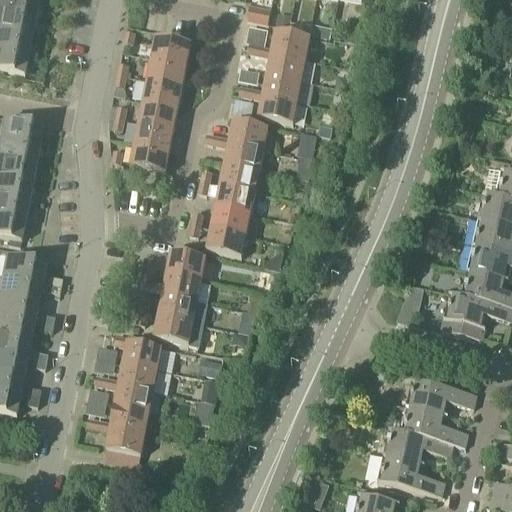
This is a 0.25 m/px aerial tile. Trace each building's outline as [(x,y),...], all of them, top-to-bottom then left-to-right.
[(17,0),(0,0),(0,17),(35,24),(39,4),(17,0)] [(270,16),(249,12),(247,18),(246,27),(267,31),(270,16)] [(0,17),(0,36),(32,43),(35,24),(0,17)] [(303,26),(311,27),(312,19),(305,18),(303,26)] [(288,34),(291,21),(277,19),(275,31),(288,34)] [(289,28),(288,36),(295,37),(297,30),(289,28)] [(310,40),(318,42),(320,32),(312,30),(310,40)] [(343,47),(356,50),(359,33),(346,31),(343,47)] [(0,36),(0,56),(28,62),(32,43),(0,36)] [(131,51),(133,39),(125,38),(123,49),(131,51)] [(274,38),(270,60),(305,67),(309,45),(274,38)] [(155,44),(150,66),(185,73),(190,50),(155,44)] [(246,60),(257,62),(259,53),(248,51),(246,60)] [(259,53),(257,62),(269,64),(271,56),(259,53)] [(28,62),(0,56),(0,76),(24,82),(28,62)] [(270,60),(266,81),(301,88),(305,67),(270,60)] [(150,66),(146,87),(181,94),(185,73),(150,66)] [(119,70),(116,82),(125,83),(127,72),(119,70)] [(266,81),(262,102),(297,109),(301,88),(266,81)] [(125,83),(116,82),(114,93),(123,95),(125,83)] [(146,87),(142,108),(177,115),(181,94),(146,87)] [(238,102),(249,104),(251,96),(239,94),(238,102)] [(251,96),(249,104),(261,106),(262,98),(251,96)] [(297,109),(262,102),(257,124),(292,131),(297,109)] [(142,108),(138,129),(173,136),(177,115),(142,108)] [(117,113),(115,125),(123,126),(125,115),(117,113)] [(1,144),(40,152),(44,132),(4,125),(1,144)] [(123,126),(115,125),(112,136),(121,138),(123,126)] [(232,128),(228,150),(263,157),(267,135),(232,128)] [(138,129),(134,150),(169,157),(173,136),(138,129)] [(330,142),(331,135),(319,132),(317,140),(330,142)] [(204,149),(215,152),(217,144),(205,141),(204,149)] [(0,164),(36,171),(40,152),(1,144),(0,143),(0,164)] [(217,144),(215,152),(227,154),(228,146),(217,144)] [(169,157),(134,150),(129,173),(164,180),(169,157)] [(228,150),(223,171),(258,178),(263,157),(228,150)] [(298,151),(296,163),(311,166),(314,154),(298,151)] [(119,171),(121,159),(113,158),(111,169),(119,171)] [(0,164),(0,183),(32,190),(36,171),(0,164)] [(511,170),(511,171),(509,178),(500,176),(494,202),(511,206),(511,170)] [(223,171),(219,192),(254,199),(258,178),(223,171)] [(202,177),(200,188),(208,190),(210,179),(202,177)] [(309,180),(296,178),(295,185),(307,187),(309,180)] [(0,183),(0,203),(29,209),(32,190),(0,183)] [(208,190),(200,188),(197,200),(206,201),(208,190)] [(219,192),(214,213),(249,221),(254,199),(219,192)] [(483,199),(477,226),(511,233),(511,206),(494,202),(483,199)] [(0,203),(0,222),(25,227),(29,209),(0,203)] [(214,213),(210,235),(245,242),(249,221),(214,213)] [(193,219),(191,231),(199,232),(201,221),(193,219)] [(25,227),(0,222),(0,243),(21,247),(25,227)] [(511,233),(477,226),(471,252),(511,260),(511,233)] [(199,232),(191,231),(188,242),(197,244),(199,232)] [(245,242),(210,235),(205,257),(240,264),(245,242)] [(511,260),(471,252),(465,277),(507,287),(510,274),(511,274),(511,260)] [(170,258),(165,280),(200,287),(205,265),(170,258)] [(279,277),(281,267),(283,260),(277,260),(264,268),(262,273),(278,277),(279,277)] [(7,262),(3,282),(42,289),(46,270),(7,262)] [(148,265),(146,276),(154,278),(156,267),(148,265)] [(154,278),(146,276),(144,288),(152,289),(154,278)] [(460,303),(511,314),(511,300),(504,299),(507,287),(465,277),(460,303)] [(165,280),(161,301),(196,308),(200,287),(165,280)] [(3,282),(0,298),(0,300),(39,308),(42,289),(3,282)] [(51,283),(49,291),(61,293),(62,286),(51,283)] [(61,293),(49,291),(48,298),(59,300),(61,293)] [(0,300),(0,320),(35,327),(39,308),(0,300)] [(448,300),(442,327),(440,338),(483,348),(485,336),(484,336),(487,322),(510,328),(511,319),(511,314),(460,303),(448,300)] [(161,301),(157,323),(204,332),(208,310),(196,308),(161,301)] [(140,307),(137,319),(146,320),(148,309),(140,307)] [(241,317),(240,324),(253,327),(254,320),(241,317)] [(395,328),(409,331),(411,321),(399,317),(395,328)] [(146,320),(137,319),(135,330),(144,332),(146,320)] [(0,320),(0,339),(31,346),(35,327),(0,320)] [(43,321),(42,329),(53,331),(55,323),(43,321)] [(204,332),(157,323),(153,345),(199,354),(204,332)] [(53,331),(42,329),(40,336),(52,338),(53,331)] [(0,339),(0,359),(27,365),(34,366),(35,367),(35,366),(46,368),(47,361),(37,359),(37,357),(29,356),(31,346),(0,339)] [(125,353),(126,345),(115,343),(113,351),(125,353)] [(126,348),(122,370),(157,377),(161,355),(126,348)] [(0,359),(0,379),(24,384),(27,365),(0,359)] [(223,369),(201,365),(198,380),(220,384),(223,369)] [(35,367),(34,366),(33,374),(44,376),(46,368),(35,366),(35,367)] [(122,370),(118,391),(153,398),(157,377),(122,370)] [(155,394),(174,398),(179,378),(160,373),(155,394)] [(379,377),(377,384),(388,386),(390,380),(379,377)] [(0,379),(0,398),(20,402),(24,384),(0,379)] [(94,391),(105,393),(107,385),(95,383),(94,391)] [(107,385),(105,393),(117,396),(118,387),(107,385)] [(410,387),(405,413),(447,422),(449,410),(472,415),(476,401),(410,387)] [(118,391),(113,413),(148,419),(153,398),(118,391)] [(28,396),(27,404),(38,406),(40,398),(28,396)] [(217,399),(205,397),(203,408),(214,410),(215,410),(217,399)] [(20,402),(0,398),(0,419),(16,422),(20,402)] [(38,406),(27,404),(25,411),(37,414),(38,406)] [(113,413),(109,434),(144,441),(148,419),(113,413)] [(405,413),(399,439),(452,451),(464,454),(467,440),(444,435),(447,422),(405,413)] [(85,434),(97,436),(98,427),(87,425),(85,434)] [(98,427),(97,436),(108,438),(110,430),(98,427)] [(109,434),(105,456),(103,456),(101,468),(129,473),(131,461),(140,463),(144,441),(109,434)] [(388,436),(382,462),(423,471),(426,458),(449,464),(452,451),(399,439),(388,436)] [(511,465),(511,451),(503,450),(500,463),(511,465)] [(423,471),(382,462),(376,489),(441,503),(444,489),(421,484),(423,471)] [(309,500),(323,505),(328,492),(314,487),(309,500)] [(511,492),(494,488),(491,502),(511,506),(511,492)] [(357,501),(354,511),(398,511),(399,510),(357,501)] [(511,511),(511,506),(491,502),(488,511),(511,511)]
